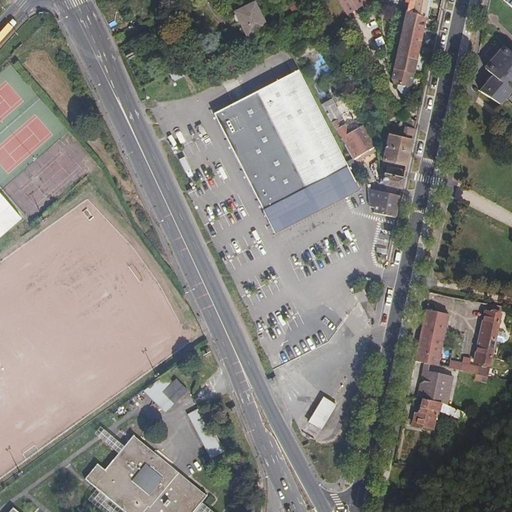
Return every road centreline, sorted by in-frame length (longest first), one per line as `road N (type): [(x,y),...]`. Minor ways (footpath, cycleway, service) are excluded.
road 1 (secondary): [(61,0),(296,511)]
road 2 (secondary): [(315,498),(79,0)]
road 3 (residential): [(361,496),(466,0)]
